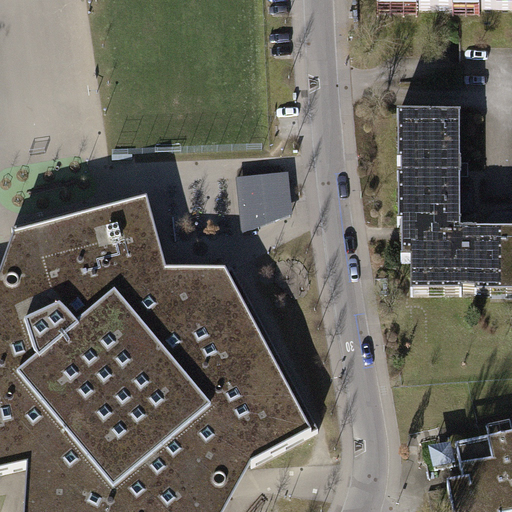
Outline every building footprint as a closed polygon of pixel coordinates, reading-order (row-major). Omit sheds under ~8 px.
[(380,0),(381,8),(487,10),(487,0),(380,0)] [(511,0),(487,0),(487,10),(511,10),(511,0)] [(398,230),(465,230),(466,112),(399,111),(398,230)] [(237,181),(243,236),(294,217),(288,176),(237,181)] [(23,511),(226,511),(242,484),(250,469),(318,434),(233,274),(165,273),(145,197),(14,234),(0,272),(0,474),(26,468),(25,480),(23,511)] [(413,268),(412,298),(511,298),(511,230),(465,230),(398,230),(398,267),(413,268)] [(511,511),(511,422),(489,428),(491,438),(435,450),(440,476),(464,470),(467,484),(448,488),(453,511),(511,511)]
